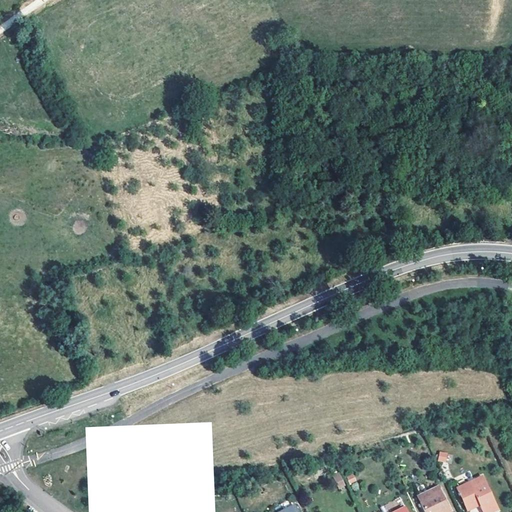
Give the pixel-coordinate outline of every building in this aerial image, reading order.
[(447,454),(439,452),(437,462),(445,463),(447,454)] [(339,489),(345,486),(338,473),(332,476),(339,489)] [(349,485),(355,481),(352,475),(346,478),(349,485)] [(457,488),(466,508),(480,501),(482,505),(485,511),(489,511),(498,508),(481,475),(457,488)] [(448,511),(437,488),(417,498),(424,511),(448,511)] [(468,511),(482,505),(480,501),(466,508),(468,511)]
